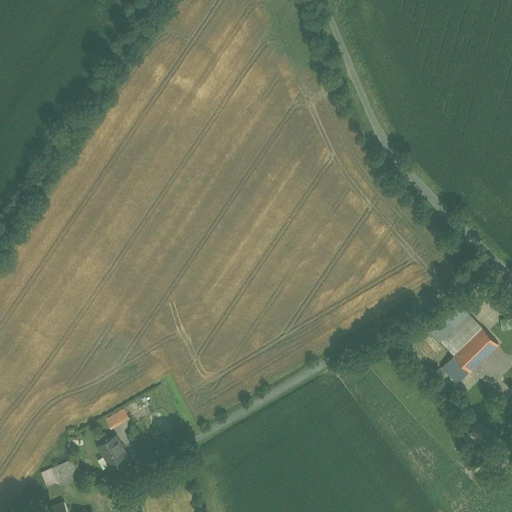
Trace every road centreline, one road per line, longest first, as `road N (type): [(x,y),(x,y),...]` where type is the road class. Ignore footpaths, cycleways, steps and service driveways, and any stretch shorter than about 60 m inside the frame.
road 1 (track): [(498,259),(209,437)]
road 2 (unclassified): [(325,0),(382,135),(511,273)]
